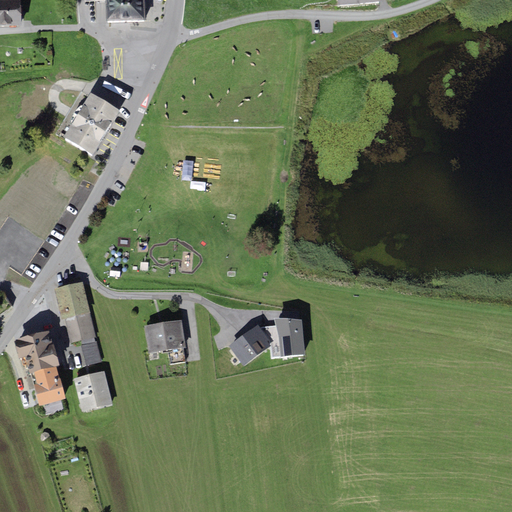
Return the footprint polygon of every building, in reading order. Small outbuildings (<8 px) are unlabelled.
[(105,0),(106,26),(146,25),(145,5),(145,0),(105,0)] [(21,4),(0,3),(0,29),(22,29),(21,13),(21,4)] [(78,118),(64,140),(93,158),(120,114),(91,96),(78,118)] [(83,191),(47,169),(11,228),(48,250),(66,219),(83,191)] [(82,345),(95,342),(94,339),(96,338),(90,316),(82,286),(61,291),(55,293),(59,309),(61,314),(63,322),(69,345),(81,342),(82,345)] [(163,326),(145,330),(150,356),(185,350),(180,323),(163,326)] [(280,326),(259,327),(270,341),(267,344),(271,349),(271,358),(302,355),(299,325),(280,326)] [(244,338),(226,351),(241,370),(271,349),(267,344),(270,341),(259,327),(244,338)] [(48,336),(17,345),(18,347),(15,347),(20,365),(25,363),(30,379),(34,378),(56,372),(58,372),(55,362),(48,336)] [(96,344),(82,347),(86,365),(100,362),(96,344)] [(56,372),(34,378),(37,388),(33,390),(36,401),(38,409),(65,401),(56,372)] [(89,378),(74,382),(82,414),(112,407),(105,375),(89,378)] [(40,439),(41,441),(42,442),(44,443),(45,443),(47,442),(48,442),(49,440),(50,439),(50,437),(49,436),(48,435),(47,434),(45,433),(44,433),(42,434),(41,435),(40,436),(40,438),(40,439)]
